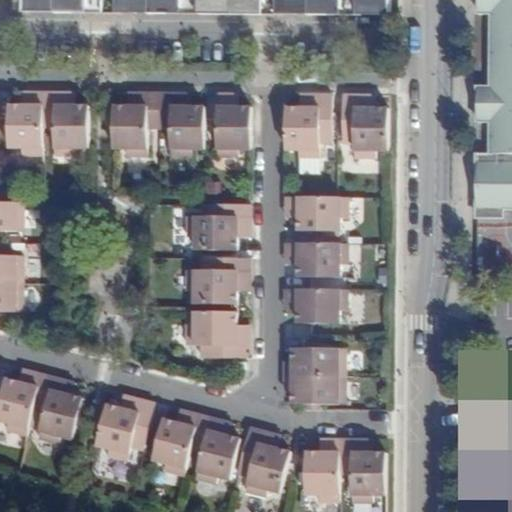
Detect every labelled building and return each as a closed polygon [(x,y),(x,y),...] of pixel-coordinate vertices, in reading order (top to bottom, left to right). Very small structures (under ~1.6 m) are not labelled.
[(26,0),(27,14),(61,14),(61,8),(90,8),(89,0),(26,0)] [(89,0),(90,8),(90,14),(104,15),(118,15),(118,0),(89,0)] [(118,0),(118,15),(152,15),(152,9),(183,9),(183,0),(118,0)] [(199,10),(199,0),(183,0),(183,9),(183,15),(199,15),(199,10)] [(248,10),(264,10),(263,0),(199,0),(199,10),(214,10),(214,15),(248,16),(248,10)] [(278,16),(278,0),(263,0),(264,10),(264,16),(278,16)] [(344,11),(344,0),(278,0),(278,16),(313,16),(313,10),(344,11)] [(361,17),(360,0),(344,0),(344,11),(344,16),(361,17)] [(390,17),(390,0),(360,0),(361,17),(390,17)] [(511,0),(476,0),(477,9),(489,9),(489,61),(511,61),(511,0)] [(476,81),(476,117),(487,116),(487,148),(475,148),(475,211),(502,212),(501,205),(511,204),(511,61),(489,61),(489,80),(476,81)] [(24,152),(45,153),(45,124),(45,91),(31,90),(31,103),(24,103),(12,103),(11,145),(25,145),(24,152)] [(76,145),(90,146),(90,103),(78,103),(71,103),(71,91),(45,91),(45,124),(56,124),(56,153),(76,153),(76,145)] [(115,104),(115,147),(129,147),(129,154),(152,154),(151,127),(162,127),(163,92),(135,92),(134,92),(134,104),(126,104),(115,104)] [(194,148),(207,148),(208,104),(195,104),(189,104),(189,92),(163,92),(162,127),(170,127),(171,154),(193,155),(194,148)] [(253,148),(254,105),(242,105),(235,105),(236,93),(221,93),(220,155),(240,155),(240,148),(253,148)] [(288,105),(287,150),(299,150),(299,158),(298,175),(320,175),(320,158),(321,145),(332,145),(333,95),(308,94),(308,105),(300,105),(288,105)] [(376,152),(389,152),(389,107),(376,106),(370,106),(370,95),(344,95),(344,145),(355,145),(355,159),(376,159),(376,152)] [(351,216),(351,195),(339,195),(287,195),(287,210),(302,210),(302,217),(302,229),(343,230),(343,216),(351,216)] [(0,201),(0,228),(25,228),(26,201),(0,201)] [(252,204),(203,203),(202,216),(189,217),(189,237),(200,237),(200,250),(239,250),(239,238),(239,230),(252,230),(252,204)] [(350,264),(350,242),(287,242),(286,257),(301,257),(301,264),(300,276),(343,277),(343,264),(350,264)] [(0,281),(25,281),(25,253),(0,253),(0,281)] [(251,257),(202,257),(202,271),(188,271),(188,291),(199,291),(199,303),(238,304),(238,292),(239,285),(251,285),(251,257)] [(25,281),(0,281),(0,309),(25,309),(25,281)] [(349,311),(350,290),(286,290),(286,303),(300,303),(300,311),(300,322),(342,323),(343,311),(349,311)] [(286,303),(286,311),(300,311),(300,303),(286,303)] [(200,359),(226,359),(250,359),(250,334),(237,334),(238,327),(238,311),(201,311),(201,325),(187,325),(187,345),(200,346),(200,359)] [(286,375),(348,376),(349,347),(328,347),(311,346),(295,346),(295,358),(286,358),(286,375)] [(474,359),(473,390),(484,389),(498,359),(474,359)] [(25,370),(22,382),(28,384),(32,372),(25,370)] [(9,430),(29,436),(37,409),(46,376),(32,372),(28,384),(22,382),(10,379),(0,413),(0,420),(11,423),(9,430)] [(310,403),(327,404),(347,404),(348,376),(286,375),(285,391),(294,391),(294,403),(310,403)] [(64,433),(75,436),(85,399),(74,396),(69,395),(71,382),(46,376),(37,409),(47,411),(40,438),(61,444),(64,433)] [(74,396),(78,384),(72,383),(71,382),(69,395),(74,396)] [(128,410),(132,399),(126,397),(123,409),(128,410)] [(134,449),(144,451),(157,405),(132,399),(128,410),(123,409),(109,406),(100,443),(113,446),(110,457),(131,463),(134,449)] [(182,412),(179,424),(185,425),(188,414),(182,412)] [(166,472),(186,477),(193,450),(202,417),(188,414),(185,425),(179,424),(168,421),(156,461),(168,465),(166,472)] [(202,417),(193,450),(203,453),(196,481),(217,486),(219,479),(234,482),(244,441),(232,437),(226,436),(229,424),(202,417)] [(226,436),(232,437),(235,426),(229,424),(226,436)] [(252,430),(240,477),(251,480),(247,494),(268,499),(270,492),(281,495),(292,453),(281,450),(275,449),(278,437),(252,430)] [(275,449),(281,450),(284,439),(278,437),(275,449)] [(320,505),(341,505),(342,477),(342,443),(328,443),(327,455),(320,454),(307,454),(306,497),(320,497),(320,505)] [(375,499),(387,498),(387,455),(374,455),(368,455),(368,443),(342,443),(342,477),(353,476),(353,506),(375,505),(375,499)] [(511,511),(511,473),(473,472),(474,511),(511,511)]
